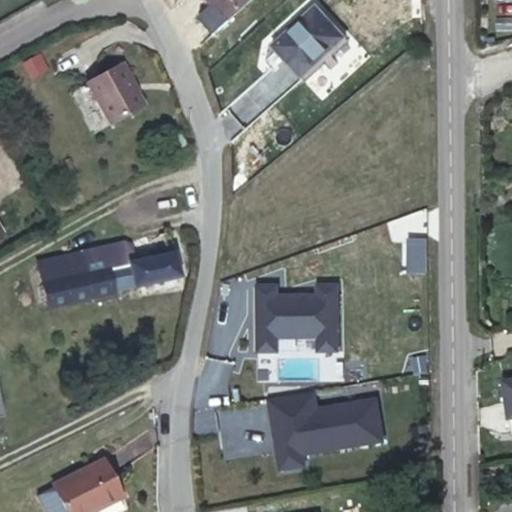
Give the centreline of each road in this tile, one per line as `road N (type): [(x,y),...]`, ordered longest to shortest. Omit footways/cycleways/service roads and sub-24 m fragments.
road 1 (residential): [(148,0),(209,134),(209,189),(175,422),(178,511)]
road 2 (tertiary): [(455,511),(450,0)]
road 3 (residential): [(122,0),(53,12),(0,45)]
